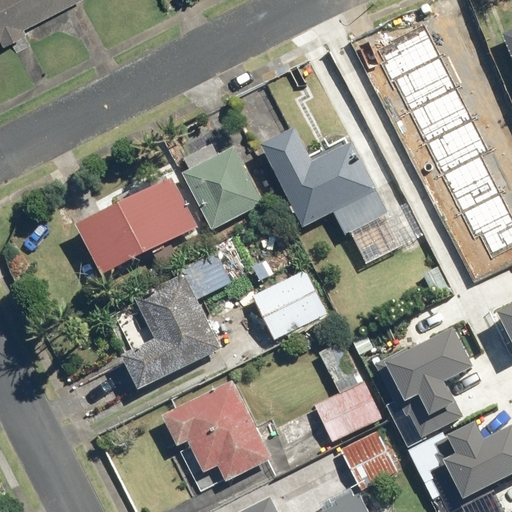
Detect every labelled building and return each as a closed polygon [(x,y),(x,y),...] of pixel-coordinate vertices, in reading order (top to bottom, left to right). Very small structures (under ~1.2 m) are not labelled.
[(0,0),(0,33),(69,0),(0,0)] [(423,27),(374,52),(471,238),(482,232),(494,256),(511,246),(511,217),(479,154),(487,150),(423,27)] [(262,152),(300,232),(373,197),(351,152),(306,174),(289,139),(262,152)] [(230,157),(188,180),(211,222),(253,199),(230,157)] [(76,231),(100,277),(189,231),(166,186),(76,231)] [(453,297),(436,268),(418,278),(435,308),(453,297)] [(303,280),(256,303),(274,340),(322,317),(303,280)] [(352,284),(330,294),(346,326),(368,315),(352,284)] [(185,286),(138,306),(156,347),(122,363),(136,393),(216,356),(210,343),(185,286)] [(395,291),(367,304),(377,325),(405,313),(395,291)] [(511,299),(498,307),(511,335),(511,299)] [(399,400),(394,402),(415,442),(469,414),(452,380),(477,367),(457,328),(382,366),(399,400)] [(316,356),(335,398),(339,396),(357,388),(339,347),(316,356)] [(267,461),(230,390),(171,420),(208,491),(267,461)] [(359,391),(318,412),(334,442),(375,420),(359,391)] [(466,455),(450,462),(467,498),(511,476),(511,427),(491,437),(483,420),(456,433),(466,455)]
